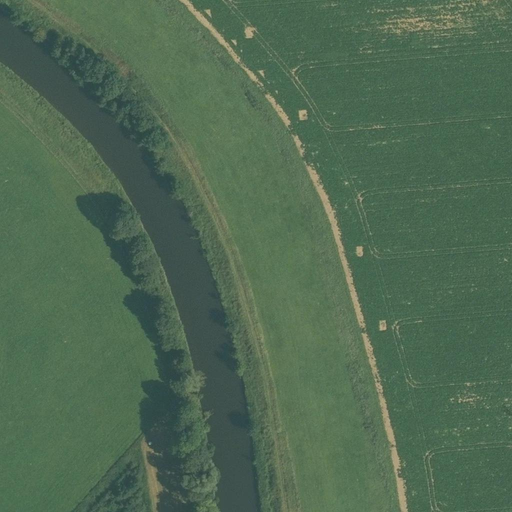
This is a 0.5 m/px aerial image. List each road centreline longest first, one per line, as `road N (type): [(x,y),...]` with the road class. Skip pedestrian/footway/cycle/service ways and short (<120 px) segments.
road 1 (track): [(290,511),(266,354),(216,209),(181,144),(81,34),(31,0)]
road 2 (track): [(0,95),(77,172),(118,231),(171,390),(190,511)]
